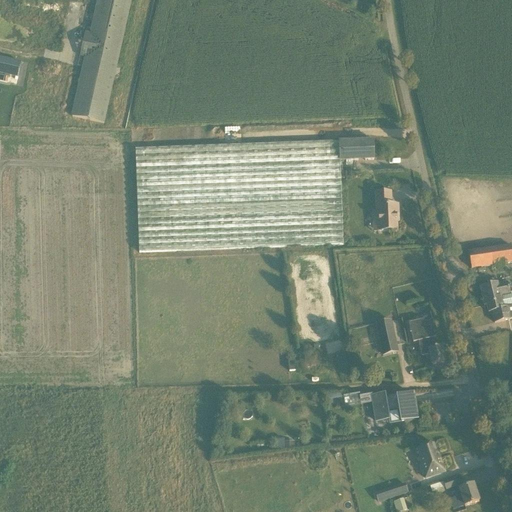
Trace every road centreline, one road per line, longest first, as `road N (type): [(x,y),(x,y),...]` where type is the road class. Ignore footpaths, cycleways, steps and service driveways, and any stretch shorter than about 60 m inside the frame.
road 1 (unclassified): [(511,508),(469,379),(385,0)]
road 2 (track): [(57,397),(303,394)]
